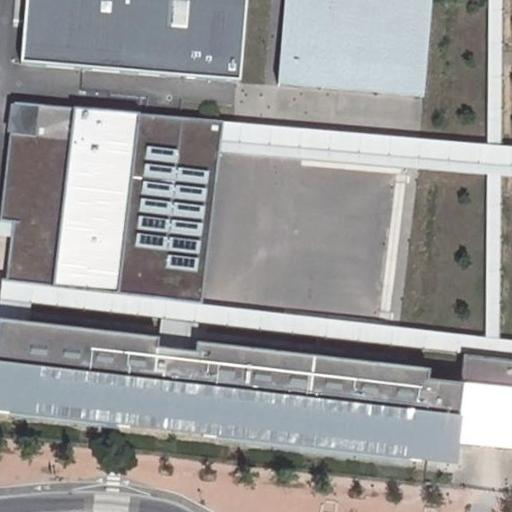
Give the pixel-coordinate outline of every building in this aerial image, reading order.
[(26,0),(21,63),(241,82),(248,0),(26,0)] [(285,0),(279,86),(422,98),(430,0),(285,0)] [(32,135),(9,132),(0,214),(0,224),(12,226),(6,281),(89,289),(200,301),(218,135),(219,123),(35,103),(32,135)] [(32,135),(35,103),(14,104),(9,132),(32,135)] [(40,303),(43,287),(11,281),(8,297),(40,303)] [(157,341),(0,322),(0,410),(7,411),(10,400),(39,404),(38,415),(127,426),(128,415),(156,418),(155,429),(177,431),(179,421),(206,424),(206,435),(418,460),(419,448),(428,449),(427,460),(455,463),(458,426),(489,429),(511,430),(511,361),(493,358),(490,358),(462,353),(461,387),(427,382),(428,373),(195,345),(194,355),(176,353),(156,351),(157,341)]
